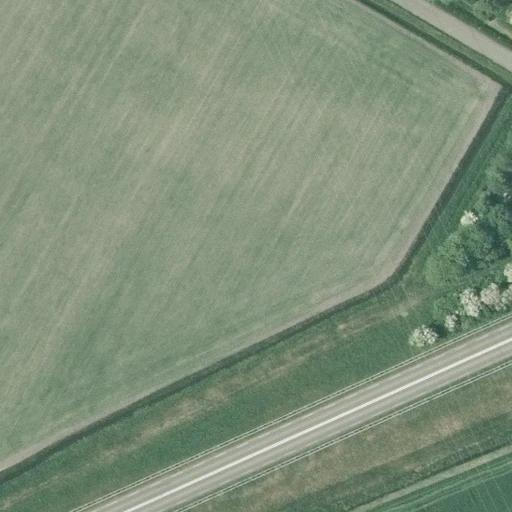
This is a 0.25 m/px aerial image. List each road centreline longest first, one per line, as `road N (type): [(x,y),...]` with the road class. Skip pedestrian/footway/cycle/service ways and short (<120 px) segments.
road 1 (primary): [(131,511),(511,342)]
road 2 (unclassified): [(511,62),(406,0)]
